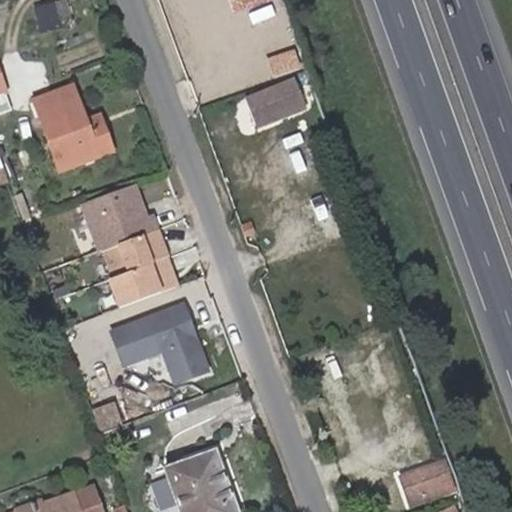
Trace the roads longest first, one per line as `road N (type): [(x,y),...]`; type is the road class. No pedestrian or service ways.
road 1 (residential): [(331,511),(144,0)]
road 2 (motorway): [(398,0),(511,316)]
road 3 (motorway): [(511,142),(460,0)]
